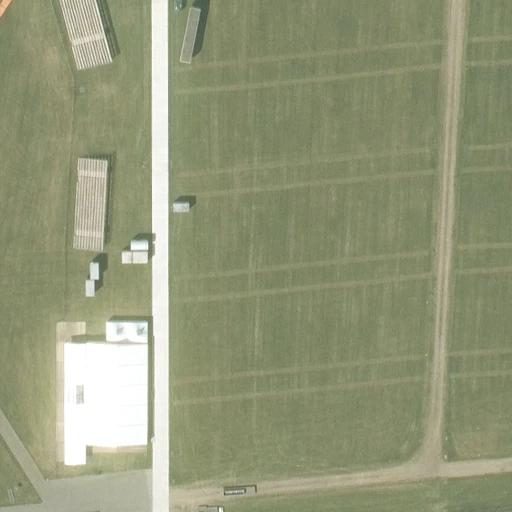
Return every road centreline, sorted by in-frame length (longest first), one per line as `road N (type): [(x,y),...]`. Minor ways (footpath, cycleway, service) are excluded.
road 1 (track): [(455,0),(427,469),(144,502)]
road 2 (track): [(156,0),(157,500)]
